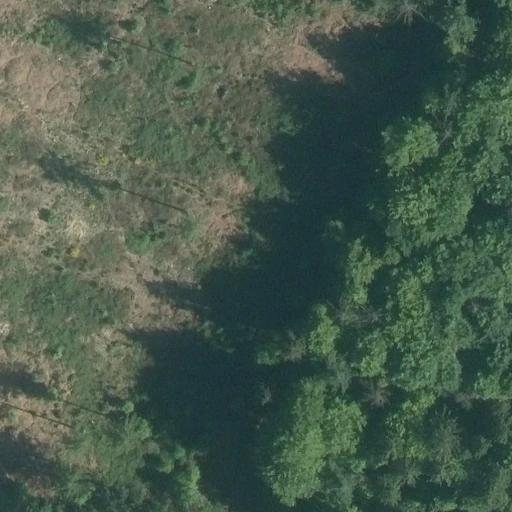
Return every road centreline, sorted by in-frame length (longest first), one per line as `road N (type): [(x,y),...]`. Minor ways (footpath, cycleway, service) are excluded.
road 1 (track): [(237,511),(348,255)]
road 2 (track): [(348,255),(453,0)]
road 3 (track): [(315,328),(511,368)]
